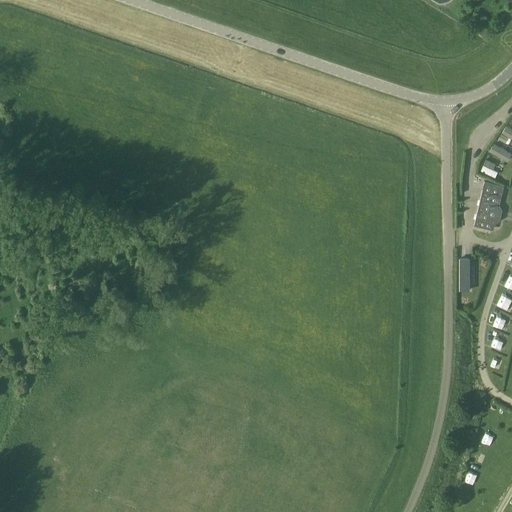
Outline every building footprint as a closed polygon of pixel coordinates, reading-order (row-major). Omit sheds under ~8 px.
[(510,136),(511,137),(511,127),(506,124),(497,137),(506,142),(510,136)] [(493,142),(489,150),(507,160),(511,152),(493,142)] [(496,175),(497,170),(493,169),(495,161),(484,158),(481,171),(496,175)] [(499,199),(498,196),(500,185),(484,182),(474,225),(490,229),(493,227),(494,223),(496,221),(497,217),(498,217),(499,212),(499,211),(499,207),(498,205),(499,199)] [(469,289),(469,258),(459,258),(459,289),(469,289)] [(511,297),(501,294),(497,305),(508,309),(511,298),(511,297)] [(502,328),(506,318),(496,315),(493,324),(502,328)] [(495,336),(491,346),(500,350),(505,340),(495,336)] [(499,368),(501,361),(494,358),(491,365),(499,368)] [(485,433),(483,441),(491,442),(493,435),(485,433)] [(473,461),(482,465),(486,456),(477,451),(473,461)] [(468,472),(466,480),(473,482),(476,475),(468,472)]
